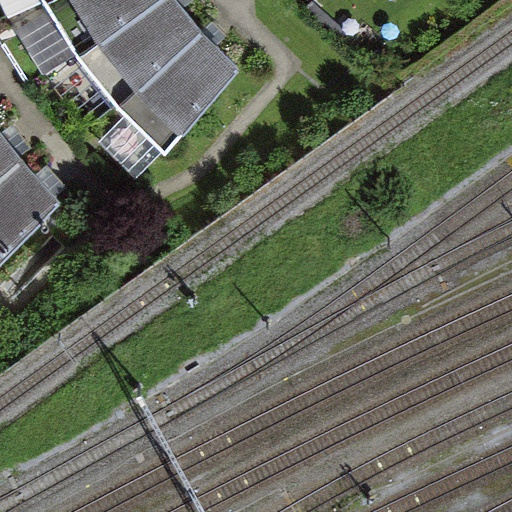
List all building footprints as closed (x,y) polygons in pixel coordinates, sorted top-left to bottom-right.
[(48,0),(76,47),(142,0),(48,0)] [(142,0),(76,47),(117,97),(203,18),(188,0),(142,0)] [(117,97),(166,145),(240,55),(203,18),(117,97)] [(0,165),(23,146),(0,115),(0,165)] [(0,165),(0,252),(61,189),(23,146),(0,165)]
